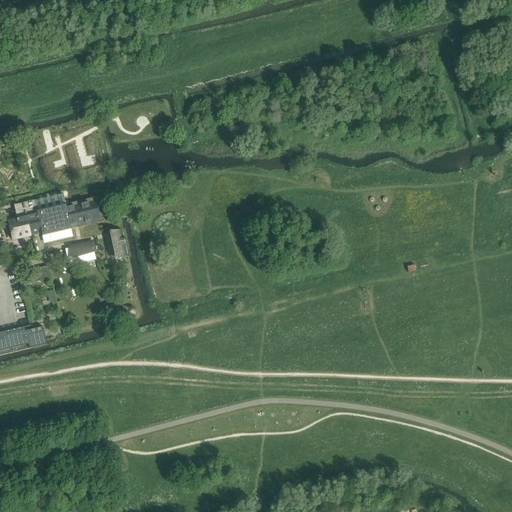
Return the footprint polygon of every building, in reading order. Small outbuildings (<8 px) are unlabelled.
[(37,215),(8,222),(12,241),(41,234),(42,237),(71,230),(71,227),(78,225),(74,206),(66,208),(66,205),(36,212),(37,215)] [(109,235),(110,241),(108,241),(112,259),(127,256),(127,257),(128,257),(123,231),(122,231),(122,232),(109,235)] [(92,242),(75,246),(77,257),(95,253),(92,242)] [(38,269),(28,271),(31,284),(41,281),(38,269)] [(128,308),(125,306),(123,311),(126,312),(126,313),(126,314),(127,315),(128,316),(129,316),(130,317),(131,317),(132,317),(132,316),(133,316),(134,316),(134,315),(135,315),(135,314),(135,313),(136,313),(136,312),(136,311),(135,310),(135,309),(134,308),(133,308),(133,307),(132,307),(131,307),(130,307),(129,307),(128,307),(128,308)] [(50,327),(45,328),(48,340),(53,338),(50,327)] [(45,345),(41,328),(24,332),(23,328),(0,333),(0,351),(27,345),(28,349),(45,345)]
